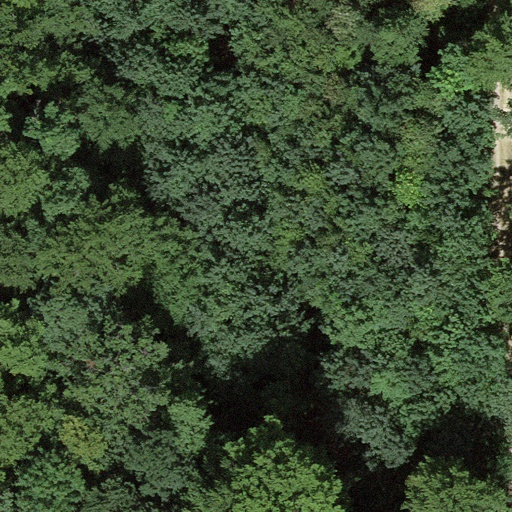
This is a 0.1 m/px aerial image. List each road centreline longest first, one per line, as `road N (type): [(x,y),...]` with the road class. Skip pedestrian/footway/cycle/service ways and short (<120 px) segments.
road 1 (track): [(349,511),(212,0)]
road 2 (track): [(497,0),(488,111),(503,511)]
